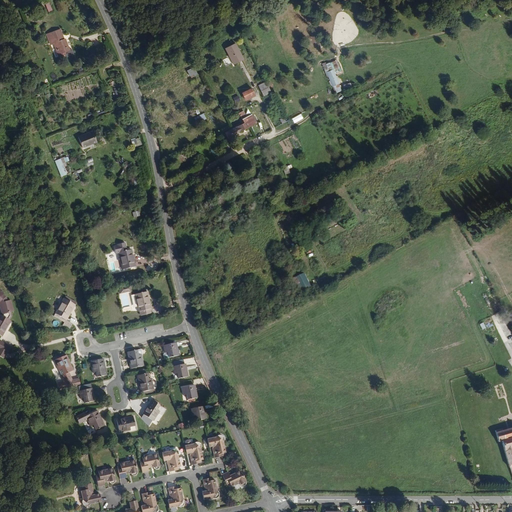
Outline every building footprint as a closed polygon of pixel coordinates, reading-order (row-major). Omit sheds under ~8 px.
[(53,10),(49,0),(37,0),(38,3),(45,1),(49,11),(53,10)] [(20,14),(34,10),(33,6),(19,10),(20,14)] [(61,39),(58,29),(44,34),(48,45),(51,44),(52,47),(55,46),(56,50),(54,51),(56,57),(62,55),(63,57),(71,54),(69,49),(67,50),(63,39),(61,39)] [(235,42),(224,48),(233,64),(243,59),(235,42)] [(194,67),(187,70),(191,78),(198,74),(194,67)] [(332,69),(326,72),(332,86),(338,83),(332,69)] [(269,92),(263,82),(256,85),(261,96),(269,92)] [(252,96),(248,88),(238,93),(242,100),(252,96)] [(203,113),(194,118),(196,123),(206,119),(203,113)] [(255,123),(251,115),(250,116),(249,114),(243,117),(243,115),(239,117),(239,118),(242,123),(244,122),(247,127),(255,123)] [(235,133),(247,127),(244,122),(242,123),(239,118),(238,119),(241,124),(228,130),(231,137),(236,135),(235,133)] [(94,142),(90,131),(75,137),(79,148),(94,142)] [(139,137),(131,139),(132,145),(140,143),(139,137)] [(234,147),(230,139),(225,142),(229,150),(234,147)] [(59,159),(58,158),(52,161),(58,177),(64,174),(62,167),(59,159)] [(78,180),(76,173),(80,172),(79,170),(72,173),(73,175),(72,175),(75,181),(78,180)] [(132,267),(129,249),(124,250),(122,242),(114,244),(114,245),(111,246),(113,253),(116,253),(120,270),(132,267)] [(304,273),(294,277),(301,293),(311,289),(304,273)] [(11,312),(8,300),(4,301),(3,297),(1,295),(1,293),(0,292),(0,336),(9,321),(7,320),(9,316),(8,313),(11,312)] [(149,309),(145,292),(133,294),(136,312),(138,312),(138,316),(149,313),(148,309),(149,309)] [(68,299),(63,296),(59,303),(61,305),(64,300),(67,302),(68,299)] [(62,320),(73,302),(68,299),(67,302),(64,300),(61,305),(59,303),(53,314),(62,320)] [(66,330),(69,324),(62,320),(53,314),(51,316),(61,322),(59,326),(66,330)] [(7,353),(11,347),(2,342),(0,345),(0,349),(6,353),(7,353)] [(175,356),(173,348),(175,347),(174,343),(161,346),(163,353),(166,353),(167,358),(175,356)] [(141,367),(138,355),(135,356),(134,350),(126,352),(128,361),(126,361),(128,369),(141,367)] [(69,371),(65,363),(66,362),(63,355),(51,360),(61,382),(55,383),(57,391),(75,387),(78,386),(76,378),(68,380),(65,373),(69,371)] [(102,367),(100,359),(89,361),(90,365),(89,365),(90,373),(93,372),(95,378),(103,376),(101,367),(102,367)] [(184,378),(182,369),(184,369),(183,365),(182,365),(172,367),(170,367),(172,375),(175,374),(176,380),(184,378)] [(151,390),(148,378),(145,379),(144,374),(136,375),(138,384),(136,385),(138,392),(151,390)] [(89,393),(88,384),(78,386),(75,387),(77,399),(81,398),(82,404),(90,402),(88,393),(89,393)] [(193,399),(191,390),(193,390),(192,386),(179,388),(180,396),(184,395),(185,401),(193,399)] [(151,421),(157,412),(154,410),(157,405),(150,401),(145,408),(144,408),(140,414),(151,421)] [(200,411),(201,411),(201,407),(188,409),(189,417),(193,417),(194,422),(202,420),(200,411)] [(101,426),(97,417),(98,417),(95,410),(83,415),(82,412),(73,417),(76,423),(85,419),(88,426),(91,424),(93,429),(101,426)] [(132,426),(130,418),(122,420),(122,418),(113,420),(116,433),(127,430),(127,427),(132,426)] [(511,428),(502,431),(502,429),(499,430),(511,477),(511,428)] [(225,453),(223,442),(223,441),(223,438),(223,437),(221,436),(220,435),(219,435),(217,436),(216,437),(207,439),(209,447),(211,447),(213,446),(214,451),(212,451),(214,458),(220,457),(220,454),(222,454),(225,453)] [(202,460),(200,449),(200,448),(201,447),(201,446),(200,444),(199,443),(198,442),(196,442),(195,442),(192,444),(184,446),(186,454),(189,454),(190,453),(191,458),(190,458),(191,465),(198,464),(197,461),(199,461),(202,460)] [(180,467),(177,456),(178,453),(178,452),(177,451),(175,449),(173,449),(172,449),(170,451),(161,453),(163,461),(166,461),(167,460),(168,465),(167,465),(169,472),(175,471),(174,468),(177,467),(180,467)] [(159,466),(157,454),(142,457),(142,460),(139,461),(142,473),(148,471),(147,468),(153,467),(155,470),(157,470),(158,469),(159,468),(159,466)] [(137,473),(134,460),(119,463),(120,466),(117,467),(119,479),(126,478),(125,475),(130,473),(132,475),(133,476),(135,475),(136,474),(137,473)] [(115,482),(112,468),(97,472),(98,474),(95,475),(97,487),(104,486),(103,483),(108,481),(109,483),(112,484),(113,483),(114,483),(115,482)] [(247,481),(242,470),(231,475),(229,471),(223,474),(229,486),(231,484),(233,487),(241,483),(241,484),(243,485),(245,486),(247,485),(247,484),(248,483),(247,481)] [(218,490),(216,479),(213,480),(211,480),(210,478),(204,479),(205,486),(206,486),(207,490),(206,491),(203,491),(205,500),(213,497),(214,498),(216,498),(218,498),(220,496),(220,493),(219,492),(218,490)] [(98,501),(96,492),(91,494),(89,482),(79,484),(80,489),(78,490),(80,499),(79,500),(80,503),(81,505),(82,505),(84,505),(85,505),(87,504),(98,501)] [(180,498),(177,487),(175,488),(172,489),(171,486),(165,487),(166,494),(168,494),(169,498),(167,499),(164,499),(166,508),(175,506),(176,506),(177,507),(179,507),(180,506),(181,504),(182,503),(182,500),(180,498)] [(153,504),(151,493),(148,494),(145,494),(145,492),(139,493),(140,500),(141,500),(142,504),(141,504),(138,505),(139,511),(146,511),(149,511),(150,511),(151,511),(154,511),(155,510),(155,508),(155,506),(153,504)] [(136,511),(133,500),(126,502),(128,509),(125,510),(125,511),(136,511)]
